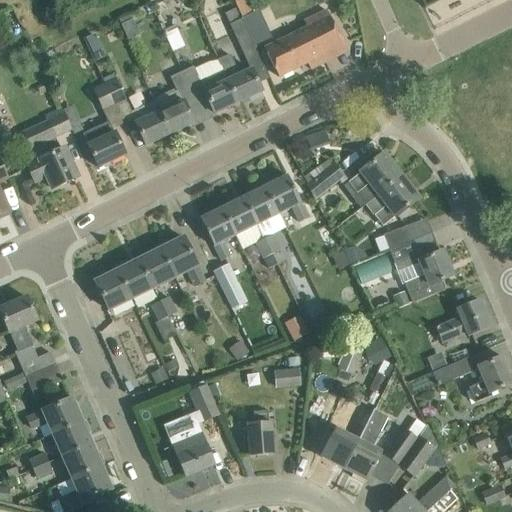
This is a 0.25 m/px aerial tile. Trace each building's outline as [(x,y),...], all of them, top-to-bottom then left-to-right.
[(232,0),(234,4),(252,43),(265,37),(247,0),(232,0)] [(258,56),(252,43),(234,4),(223,9),(247,61),(258,56)] [(306,28),(264,48),(279,77),(307,63),(310,70),(325,62),(324,60),(345,48),(325,10),(302,20),(306,28)] [(173,53),(186,47),(177,28),(165,34),(173,53)] [(48,50),(42,41),(33,45),(38,55),(48,50)] [(222,70),(237,104),(262,92),(252,69),(239,75),(230,55),(218,60),(218,61),(222,70)] [(209,63),(194,70),(193,67),(182,73),(191,93),(202,88),(204,92),(203,92),(214,114),(237,104),(222,70),(218,61),(209,63)] [(177,91),(154,102),(169,135),(193,124),(183,100),(181,100),(180,98),(191,93),(182,73),(171,78),(177,91)] [(169,135),(154,102),(130,113),(114,78),(104,83),(123,124),(134,119),(136,123),(135,123),(145,146),(169,135)] [(123,124),(104,83),(93,88),(109,123),(83,134),(88,146),(98,168),(125,155),(115,132),(114,132),(113,129),(123,124)] [(71,129),(62,107),(44,116),(47,123),(24,133),(30,148),(43,143),(49,156),(21,168),(32,194),(50,186),(52,189),(77,177),(65,148),(61,149),(55,137),(71,129)] [(360,173),(348,182),(366,205),(370,202),(378,195),(379,195),(402,177),(384,154),(360,172),(360,173)] [(0,213),(8,210),(0,193),(0,181),(8,178),(0,160),(0,213)] [(317,199),(339,181),(344,177),(334,164),(306,185),(317,199)] [(265,187),(279,215),(291,209),(298,223),(308,219),(301,205),(301,204),(287,176),(265,187)] [(378,195),(370,202),(379,214),(376,216),(384,227),(396,218),(419,199),(402,177),(379,195),(378,195)] [(265,187),(244,198),(258,226),(279,215),(265,187)] [(236,237),(235,237),(242,250),(255,244),(268,270),(278,265),(273,254),(265,239),(258,226),(244,198),(222,209),(236,237)] [(236,237),(222,209),(200,220),(214,248),(215,247),(221,261),(230,257),(223,243),(235,237),(236,237)] [(379,253),(389,249),(411,241),(405,227),(387,234),(383,236),(374,239),(379,253)] [(402,284),(404,284),(412,303),(445,290),(441,281),(453,276),(442,251),(439,253),(438,252),(431,233),(411,241),(389,249),(395,265),(402,284)] [(273,234),(265,239),(273,254),(281,250),(273,234)] [(161,250),(175,277),(188,271),(195,285),(203,281),(196,267),(197,267),(183,239),(161,250)] [(161,250),(139,260),(153,288),(175,277),(161,250)] [(153,288),(139,260),(117,271),(131,299),(153,288)] [(246,302),(228,264),(213,271),(232,309),(246,302)] [(131,299),(117,271),(96,282),(109,310),(131,299)] [(404,292),(392,297),(397,310),(409,304),(404,292)] [(27,380),(56,365),(50,353),(37,358),(32,346),(33,346),(24,326),(37,321),(26,297),(0,308),(0,311),(17,352),(14,353),(23,374),(0,384),(2,388),(6,387),(8,391),(28,382),(27,380)] [(169,297),(160,302),(168,317),(177,313),(169,297)] [(490,328),(479,300),(457,309),(461,317),(436,328),(442,343),(467,333),(469,337),(490,328)] [(177,335),(168,317),(160,302),(150,307),(158,322),(154,324),(164,342),(177,335)] [(284,325),(294,343),(309,335),(299,317),(284,325)] [(365,341),(351,335),(338,370),(352,375),(365,341)] [(364,355),(370,366),(389,357),(379,339),(366,345),(370,352),(364,355)] [(228,349),(237,361),(249,353),(241,341),(228,349)] [(447,365),(441,353),(427,359),(433,371),(447,365)] [(511,380),(502,357),(478,366),(484,381),(469,388),(475,403),(491,396),(490,394),(511,384),(511,380)] [(178,367),(175,361),(165,366),(168,372),(178,367)] [(464,375),(458,361),(432,373),(438,385),(464,375)] [(62,381),(56,365),(27,380),(28,382),(33,394),(62,381)] [(168,381),(163,368),(150,374),(156,386),(168,381)] [(300,385),(298,369),(275,372),(277,387),(300,385)] [(388,378),(377,373),(373,382),(384,387),(388,378)] [(206,387),(212,400),(219,396),(214,384),(206,387)] [(206,387),(206,386),(190,392),(203,423),(219,416),(212,400),(206,387)] [(47,421),(53,434),(81,422),(71,400),(42,412),(42,413),(28,419),(31,428),(47,421)] [(363,406),(353,426),(336,418),(331,428),(336,430),(330,442),(329,442),(327,445),(328,446),(321,457),(322,458),(323,457),(343,468),(344,468),(372,411),(365,407),(363,406)] [(247,425),(250,456),(274,454),(272,423),(268,423),(268,411),(254,412),(255,424),(247,425)] [(344,468),(343,468),(343,469),(344,470),(345,469),(366,480),(365,481),(366,481),(372,470),(373,470),(375,467),(374,466),(381,455),(368,447),(383,416),(372,411),(344,468)] [(91,444),(81,422),(53,434),(63,457),(91,444)] [(426,426),(417,439),(397,466),(413,478),(437,447),(426,426)] [(384,456),(397,466),(417,439),(404,430),(384,456)] [(199,433),(172,443),(177,456),(185,477),(214,465),(206,444),(204,445),(199,433)] [(473,439),(478,450),(490,445),(486,433),(473,439)] [(511,436),(508,438),(511,447),(511,454),(501,459),(505,469),(511,466),(511,436)] [(91,444),(63,457),(73,479),(100,467),(91,444)] [(28,461),(33,470),(48,463),(44,454),(28,461)] [(160,463),(167,478),(173,475),(166,460),(160,463)] [(48,463),(33,470),(37,479),(52,472),(48,463)] [(110,489),(100,467),(73,479),(78,492),(63,498),(67,508),(83,501),(110,489)] [(6,471),(9,479),(19,475),(16,468),(6,471)] [(426,511),(449,491),(454,485),(447,477),(417,506),(407,495),(397,504),(397,503),(394,506),(394,507),(388,511),(426,511)] [(505,498),(500,486),(481,494),(486,506),(505,498)] [(10,488),(0,487),(0,501),(9,502),(10,488)] [(449,491),(426,511),(442,511),(457,499),(449,491)] [(51,504),(53,511),(62,511),(58,501),(51,504)]
